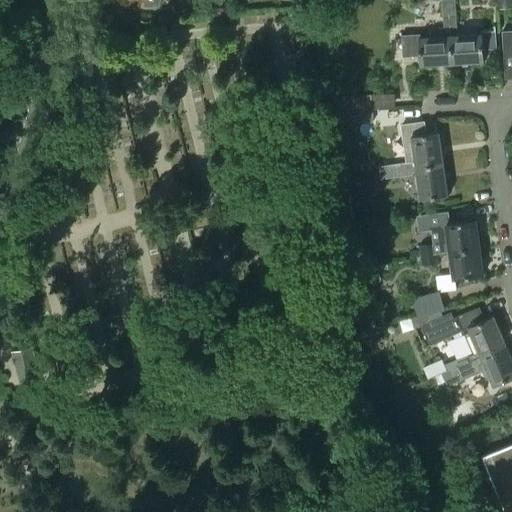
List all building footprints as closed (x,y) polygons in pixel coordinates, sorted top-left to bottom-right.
[(441,0),(442,10),(455,9),(454,0),(441,0)] [(497,0),(497,10),(511,9),(510,0),(497,0)] [(455,9),(442,10),(444,35),(420,37),(420,34),(403,35),(404,55),(420,54),(420,66),(452,64),(451,52),(450,22),(456,22),(455,9)] [(457,35),(456,22),(450,22),(451,52),(452,64),(484,62),(483,49),(496,48),(495,31),(482,32),(482,33),(457,35)] [(511,30),(499,32),(500,55),(511,54),(511,30)] [(372,93),(372,103),(391,104),(392,94),(372,93)] [(343,109),(343,123),(373,122),(373,108),(343,109)] [(415,161),(402,163),(403,168),(444,163),(439,132),(411,136),(415,161)] [(390,170),(391,177),(416,174),(420,199),(448,195),(444,163),(403,168),(402,163),(393,164),(393,169),(390,170)] [(381,179),(391,177),(390,170),(393,169),(393,164),(379,166),(381,179)] [(348,180),(351,198),(377,195),(375,176),(348,180)] [(436,253),(450,251),(479,247),(475,219),(450,223),(448,212),(417,217),(419,232),(432,230),(434,245),(419,247),(420,255),(436,253)] [(479,247),(450,251),(455,280),(483,276),(479,247)] [(438,263),(436,253),(420,255),(421,265),(438,263)] [(377,262),(376,256),(361,258),(362,264),(377,262)] [(362,264),(364,284),(369,284),(381,282),(378,262),(377,262),(362,264)] [(364,284),(361,285),(367,327),(375,326),(369,284),(364,284)] [(412,298),(418,316),(441,309),(445,308),(440,290),(412,298)] [(478,350),(468,354),(470,360),(506,344),(494,315),(485,320),(479,307),(455,318),(452,312),(444,315),(441,309),(418,316),(412,318),(416,326),(417,326),(418,328),(421,326),(430,347),(469,330),(478,350)] [(459,372),(450,376),(447,370),(441,373),(447,386),(486,369),(493,386),(511,377),(511,357),(506,344),(470,360),(468,354),(459,358),(461,363),(456,365),(459,372)] [(13,351),(21,384),(40,379),(32,347),(13,351)] [(445,364),(447,370),(450,376),(459,372),(456,365),(461,363),(459,358),(445,364)] [(511,511),(511,444),(483,456),(504,511),(511,511)]
